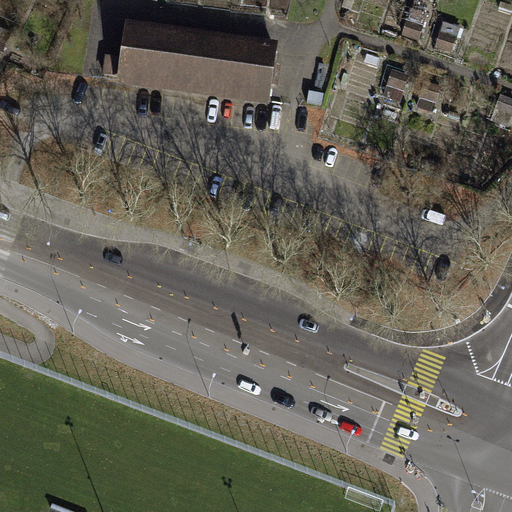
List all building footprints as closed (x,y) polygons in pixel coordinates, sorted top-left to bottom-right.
[(404,39),(420,44),(428,16),(413,11),(404,39)] [(0,55),(0,56),(12,30),(0,24),(0,55)] [(435,49),(452,55),(461,30),(444,24),(435,49)] [(123,31),(116,81),(265,102),(272,51),(123,31)] [(386,99),(401,104),(410,77),(394,72),(386,99)] [(417,108),(433,114),(442,92),(426,86),(417,108)] [(323,106),(325,95),(309,93),(308,104),(323,106)] [(509,129),(511,120),(511,100),(501,97),(492,123),(509,129)]
